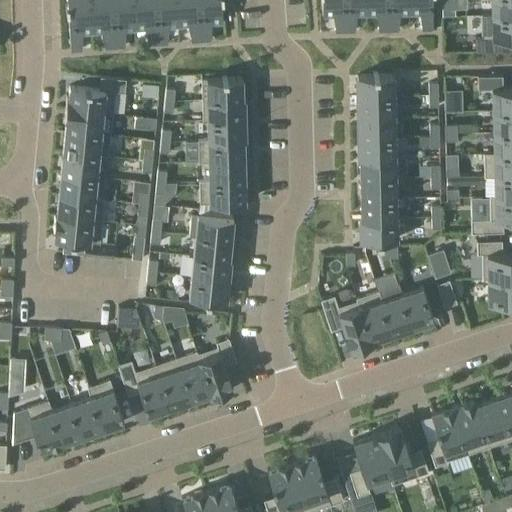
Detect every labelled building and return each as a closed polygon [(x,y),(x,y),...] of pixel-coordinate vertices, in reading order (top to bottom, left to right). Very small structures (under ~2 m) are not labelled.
[(154,0),(150,0),(133,1),(134,26),(144,25),(148,44),(157,43),(154,0)] [(175,0),(154,0),(157,43),(167,42),(168,23),(177,23),(175,0)] [(197,0),(175,0),(177,23),(187,22),(191,40),(200,40),(197,0)] [(197,0),(200,40),(210,39),(211,20),(222,19),(220,0),(197,0)] [(343,0),(321,0),(321,12),(332,12),(335,31),(345,30),(343,0)] [(365,0),(343,0),(345,30),(354,30),(356,11),(366,11),(365,0)] [(386,0),(365,0),(366,11),(375,10),(378,30),(388,29),(386,0)] [(408,0),(386,0),(388,29),(397,29),(399,10),(409,10),(408,0)] [(408,0),(409,10),(419,9),(421,29),(432,28),(431,0),(408,0)] [(511,0),(490,0),(491,13),(481,13),(481,14),(511,13),(511,0)] [(133,1),(111,3),(114,46),(124,45),(125,27),(134,26),(133,1)] [(111,3),(89,5),(91,29),(101,28),(105,47),(114,46),(111,3)] [(89,5),(65,6),(65,10),(67,10),(70,49),(81,49),(81,30),(91,29),(89,5)] [(511,13),(481,14),(482,37),(511,35),(511,13)] [(494,42),(481,42),(481,51),(494,50),(494,42)] [(372,73),(357,74),(357,95),(393,94),(393,73),(377,73),(377,72),(372,72),(372,73)] [(502,74),(477,74),(477,87),(482,87),(491,87),(492,109),(511,108),(511,85),(502,86),(502,74)] [(66,94),(64,107),(102,111),(102,112),(112,113),(114,90),(124,91),(125,77),(100,75),(99,88),(69,85),(68,94),(66,94)] [(221,77),(201,77),(201,99),(242,98),(241,76),(226,77),(226,75),(221,75),(221,77)] [(437,82),(428,82),(428,94),(437,93),(437,82)] [(165,87),(164,98),(173,99),(174,88),(165,87)] [(437,93),(428,94),(428,105),(438,105),(437,93)] [(393,94),(357,95),(358,116),(394,115),(393,94)] [(164,98),(163,110),(172,111),(173,99),(164,98)] [(242,98),(201,99),(202,120),(207,120),(207,119),(242,118),(242,98)] [(461,100),(445,101),(445,110),(461,110),(461,100)] [(64,107),(63,118),(65,118),(64,129),(100,132),(100,131),(110,132),(112,113),(102,112),(102,111),(64,107)] [(511,108),(492,109),(492,130),(511,129),(511,108)] [(147,115),(146,127),(155,128),(156,116),(147,115)] [(394,115),(358,116),(358,136),(394,135),(394,115)] [(242,118),(207,119),(207,120),(207,138),(207,139),(243,138),(242,118)] [(438,123),(429,123),(429,134),(438,134),(438,123)] [(457,123),(445,123),(446,131),(458,131),(457,123)] [(161,128),(160,139),(169,140),(170,129),(161,128)] [(64,129),(62,150),(98,154),(98,155),(107,156),(110,132),(100,131),(100,132),(64,129)] [(493,151),(483,151),(483,152),(511,151),(511,129),(492,130),(493,151)] [(458,131),(446,131),(446,140),(458,139),(458,131)] [(438,134),(429,134),(429,146),(439,145),(438,134)] [(394,135),(358,136),(359,156),(395,155),(394,135)] [(207,138),(198,138),(198,161),(208,161),(208,160),(243,159),(243,138),(207,139),(207,138)] [(160,139),(159,150),(168,151),(169,140),(160,139)] [(144,147),(142,158),(152,159),(153,148),(144,147)] [(62,150),(60,172),(96,175),(98,155),(98,154),(62,150)] [(511,151),(483,152),(484,174),(511,173),(511,151)] [(395,155),(359,156),(359,177),(395,176),(395,155)] [(142,158),(141,170),(150,170),(152,159),(142,158)] [(243,159),(208,160),(208,161),(208,179),(208,180),(244,179),(243,159)] [(439,163),(430,164),(430,175),(439,175),(439,163)] [(459,166),(447,166),(447,175),(458,174),(459,174),(459,166)] [(157,169),(156,180),(165,181),(166,169),(157,169)] [(60,172),(58,193),(94,197),(94,196),(96,175),(60,172)] [(511,173),(484,174),(484,175),(493,175),(494,194),(489,194),(489,195),(511,194),(511,173)] [(439,175),(430,175),(430,187),(439,186),(439,175)] [(395,176),(359,177),(360,197),(396,196),(395,176)] [(208,179),(199,179),(199,202),(244,201),(244,179),(208,180),(208,179)] [(156,180),(155,191),(164,192),(165,181),(156,180)] [(459,187),(447,188),(447,196),(460,196),(459,187)] [(139,190),(138,201),(147,202),(148,191),(139,190)] [(56,214),(56,215),(101,219),(103,197),(94,196),(94,197),(58,193),(56,214)] [(489,218),(470,218),(471,231),(502,230),(502,218),(511,217),(511,194),(489,195),(489,218)] [(396,196),(360,197),(360,217),(396,217),(396,196)] [(138,201),(137,213),(146,214),(147,202),(138,201)] [(440,204),(431,204),(431,216),(440,216),(440,204)] [(191,212),(189,233),(195,234),(230,237),(232,216),(197,213),(191,212)] [(54,213),(52,227),(54,228),(53,237),(99,242),(101,219),(56,215),(56,214),(54,213)] [(440,216),(431,216),(431,227),(440,227),(440,216)] [(396,217),(360,217),(361,239),(376,239),(376,240),(381,240),(381,238),(397,238),(396,217)] [(152,218),(151,229),(160,230),(161,219),(152,218)] [(136,223),(135,234),(144,235),(145,223),(136,223)] [(151,229),(150,241),(159,242),(160,230),(151,229)] [(195,234),(193,254),(228,258),(230,237),(195,234)] [(500,238),(476,239),(476,252),(481,252),(482,276),(511,275),(511,250),(501,251),(500,238)] [(389,244),(380,245),(381,257),(389,257),(389,244)] [(397,244),(389,244),(389,257),(397,256),(397,244)] [(353,251),(345,251),(346,264),(354,263),(353,251)] [(193,254),(191,274),(226,278),(228,258),(193,254)] [(1,255),(1,264),(13,264),(13,256),(1,255)] [(148,258),(147,270),(156,271),(157,259),(148,258)] [(147,270),(145,281),(154,282),(156,271),(147,270)] [(191,274),(188,296),(204,297),(204,299),(208,299),(209,298),(224,299),(226,278),(191,274)] [(511,275),(482,276),(482,277),(486,277),(487,301),(511,300),(511,275)] [(0,277),(0,285),(12,286),(13,278),(0,277)] [(448,278),(436,282),(440,294),(452,289),(448,278)] [(0,285),(0,287),(0,293),(12,294),(12,286),(0,285)] [(421,285),(401,292),(412,326),(432,319),(421,285)] [(377,289),(356,296),(371,341),(372,341),(372,339),(391,332),(377,289)] [(378,289),(377,289),(391,332),(412,326),(401,292),(381,298),(378,289)] [(452,289),(440,294),(444,305),(456,301),(452,289)] [(333,294),(320,298),(330,328),(342,324),(350,348),(371,341),(356,296),(355,296),(356,299),(337,305),(333,294)] [(154,302),(153,314),(161,315),(163,304),(154,302)] [(163,304),(161,315),(162,317),(171,314),(172,304),(163,304)] [(0,320),(0,328),(11,329),(11,320),(0,320)] [(44,325),(43,338),(52,338),(52,326),(44,325)] [(52,326),(52,338),(60,338),(60,326),(52,326)] [(0,328),(0,336),(10,337),(11,329),(0,328)] [(106,329),(98,331),(101,343),(110,340),(106,329)] [(196,349),(195,349),(210,395),(231,387),(224,364),(235,360),(228,336),(216,340),(217,344),(196,351),(196,349)] [(195,349),(175,356),(189,399),(208,393),(209,395),(210,395),(195,349)] [(175,356),(154,363),(168,406),(189,399),(175,356)] [(130,358),(117,363),(127,393),(139,389),(147,413),(168,406),(154,363),(134,369),(130,358)] [(109,377),(88,385),(102,428),(123,421),(109,377)] [(90,394),(70,400),(81,435),(102,428),(88,385),(87,385),(90,394)] [(511,389),(494,395),(508,438),(511,436),(511,389)] [(473,397),(472,398),(488,445),(508,438),(494,395),(474,402),(473,397)] [(12,414),(11,441),(12,441),(18,439),(35,433),(40,448),(61,441),(47,398),(25,405),(13,409),(12,414)] [(47,398),(61,441),(81,435),(70,400),(50,407),(47,398)] [(472,398),(452,404),(467,452),(488,445),(472,398)] [(439,437),(427,441),(434,464),(447,460),(446,459),(467,452),(452,404),(430,412),(439,437)] [(396,423),(375,430),(392,482),(428,470),(420,447),(408,451),(399,424),(397,425),(396,423)] [(349,470),(343,473),(354,511),(376,511),(367,485),(390,478),(391,482),(392,482),(375,430),(374,430),(370,431),(371,434),(352,440),(355,450),(361,466),(349,470)] [(293,459),(290,460),(307,510),(342,498),(335,475),(323,479),(314,453),(303,456),(302,455),(292,458),(293,459)] [(275,495),(263,499),(267,511),(301,511),(307,510),(290,460),(288,461),(287,460),(277,463),(278,464),(266,468),(275,495)] [(507,474),(499,477),(503,488),(511,486),(507,474)] [(207,488),(205,488),(212,511),(251,511),(249,503),(237,507),(228,481),(217,484),(217,483),(207,487),(207,488)] [(488,487),(481,490),(485,501),(493,498),(488,487)] [(186,511),(212,511),(205,488),(202,489),(202,488),(192,492),(192,493),(181,496),(186,511)]
